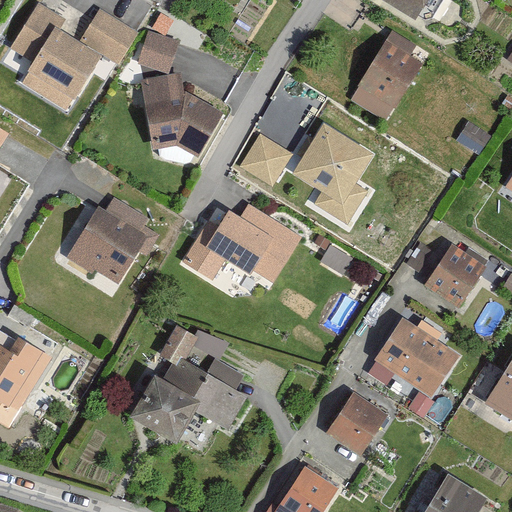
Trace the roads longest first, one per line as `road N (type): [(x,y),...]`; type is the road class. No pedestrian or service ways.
road 1 (residential): [(318,0),(186,220)]
road 2 (residential): [(0,264),(65,159)]
